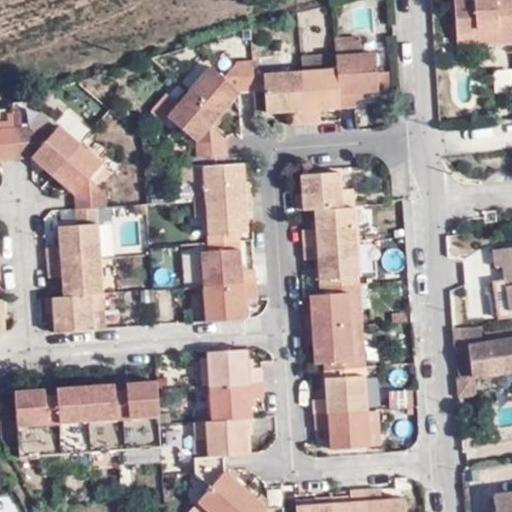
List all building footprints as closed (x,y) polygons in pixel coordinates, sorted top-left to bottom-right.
[(511,0),(449,0),(452,38),(478,36),(479,45),(479,47),(510,45),(510,27),(511,27),(511,0)] [(249,42),(249,28),(241,31),(241,41),(249,42)] [(478,36),(452,38),(452,46),(479,45),(478,36)] [(358,39),(332,40),(334,56),(338,108),(354,108),(354,101),(353,93),(363,92),(387,90),(387,73),(379,73),(375,73),(373,53),(358,54),(358,39)] [(334,56),(298,58),(300,73),(304,125),(319,124),(318,110),(338,108),(334,56)] [(208,69),(187,93),(218,119),(240,93),(253,92),(252,77),(251,63),(235,64),(220,80),(208,69)] [(511,67),(494,69),(496,91),(511,90),(511,67)] [(304,125),(300,73),(263,76),(264,92),(265,114),(288,113),(289,126),(304,125)] [(264,92),(263,76),(252,77),(253,92),(264,92)] [(353,93),(354,101),(363,100),(363,92),(353,93)] [(218,119),(187,93),(177,104),(165,118),(195,143),(197,158),(201,158),(226,157),(225,142),(210,129),(218,119)] [(165,118),(177,104),(166,94),(150,112),(161,123),(165,118)] [(43,115),(29,129),(43,144),(58,128),(43,115)] [(29,129),(14,130),(16,161),(31,160),(52,178),(79,147),(58,128),(43,144),(29,129)] [(16,161),(14,130),(1,131),(0,130),(0,163),(1,162),(16,161)] [(101,166),(79,147),(52,178),(74,196),(75,211),(77,211),(97,210),(106,210),(105,195),(88,181),(101,166)] [(227,167),(226,157),(201,158),(201,169),(227,167)] [(192,199),(193,203),(250,199),(248,185),(244,185),(244,177),(242,166),(227,167),(201,169),(202,186),(191,187),(192,199)] [(183,188),(191,187),(202,186),(201,169),(181,171),(183,188)] [(314,211),(352,208),(351,192),(341,192),(339,174),(300,177),(301,197),(295,197),(296,212),(314,211)] [(250,199),(193,203),(194,220),(206,219),(207,236),(237,234),(245,233),(245,215),(251,215),(250,199)] [(354,242),(352,208),(314,211),(314,231),(300,232),(301,246),(354,242)] [(98,225),(97,210),(77,211),(77,227),(98,225)] [(144,221),(124,223),(126,243),(146,241),(144,221)] [(62,249),(47,250),(48,265),(101,261),(98,225),(77,227),(61,228),(62,249)] [(207,236),(207,246),(238,244),(237,234),(207,236)] [(356,277),(354,242),(301,246),(302,261),(316,261),(318,280),(356,277)] [(238,244),(207,246),(208,254),(238,252),(238,244)] [(509,310),(511,309),(511,246),(493,249),(495,266),(503,266),(509,310)] [(202,289),(254,286),(253,272),(240,272),(238,252),(208,254),(199,254),(202,289)] [(101,261),(48,265),(50,280),(65,279),(66,299),(103,297),(101,261)] [(318,288),(357,285),(356,277),(318,280),(318,288)] [(348,310),(358,310),(357,285),(318,288),(318,295),(346,293),(348,310)] [(204,324),(244,321),(243,302),(256,302),(254,286),(202,289),(204,324)] [(104,292),(106,323),(155,319),(152,289),(104,292)] [(305,331),(359,326),(358,310),(348,310),(346,293),(318,295),(308,296),(309,315),(304,316),(305,331)] [(104,314),(103,297),(66,299),(48,300),(49,316),(55,316),(56,334),(94,332),(93,314),(104,314)] [(105,332),(104,314),(93,314),(94,332),(104,332),(105,332)] [(362,361),(359,326),(305,331),(306,345),(311,345),(312,364),(323,364),(362,361)] [(466,329),(451,332),(456,379),(473,377),(511,372),(511,339),(480,345),(480,337),(466,338),(466,329)] [(245,351),(206,353),(209,388),(261,384),(260,369),(247,371),(245,351)] [(323,372),(363,368),(362,361),(323,364),(323,372)] [(363,377),(363,368),(323,372),(323,379),(363,377)] [(366,412),(363,377),(323,379),(324,401),(312,402),(313,416),(366,412)] [(456,379),(457,395),(475,394),(473,377),(456,379)] [(261,384),(209,388),(211,424),(250,421),(249,401),(262,399),(261,384)] [(84,387),(57,390),(57,394),(113,390),(113,386),(84,387)] [(89,455),(160,450),(159,427),(156,387),(126,389),(127,392),(129,417),(115,418),(114,393),(113,390),(57,394),(57,397),(59,423),(46,423),(45,398),(44,395),(14,397),(20,460),(61,458),(89,455)] [(390,407),(414,405),(413,388),(389,390),(390,407)] [(127,392),(114,393),(115,418),(129,417),(127,392)] [(57,397),(45,398),(46,423),(59,423),(57,397)] [(378,447),(377,411),(366,412),(368,448),(378,447)] [(368,448),(366,412),(313,416),(314,432),(327,431),(328,451),(368,448)] [(206,442),(207,458),(223,457),(247,456),(246,437),(252,437),(250,421),(211,424),(194,425),(196,442),(206,442)] [(197,505),(205,511),(228,511),(246,492),(224,472),(223,457),(207,458),(194,459),(194,475),(211,490),(197,505)] [(366,511),(404,511),(403,499),(380,500),(380,490),(365,491),(366,511)] [(331,511),(366,511),(365,491),(349,492),(349,497),(350,503),(330,504),(331,511)] [(282,511),(282,509),(267,511),(246,492),(228,511),(282,511)] [(494,511),(511,511),(511,493),(492,496),(494,511)] [(331,511),(330,504),(330,499),(314,499),(315,505),(308,506),(295,507),(295,511),(331,511)]
